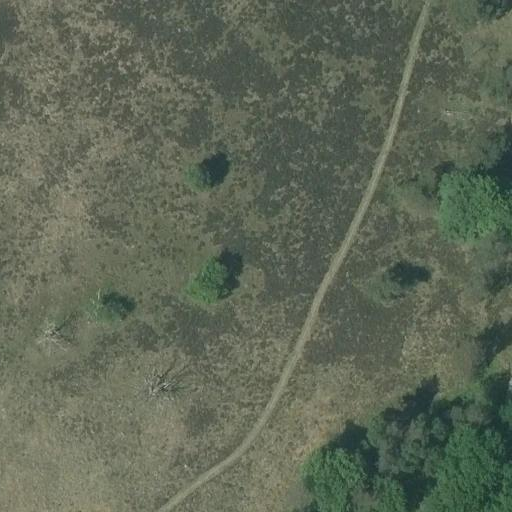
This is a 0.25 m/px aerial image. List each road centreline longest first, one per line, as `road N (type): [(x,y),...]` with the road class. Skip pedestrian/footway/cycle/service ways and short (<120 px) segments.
road 1 (unknown): [(169,511),(251,430),(297,357),(418,0)]
road 2 (track): [(511,391),(499,454),(499,511)]
